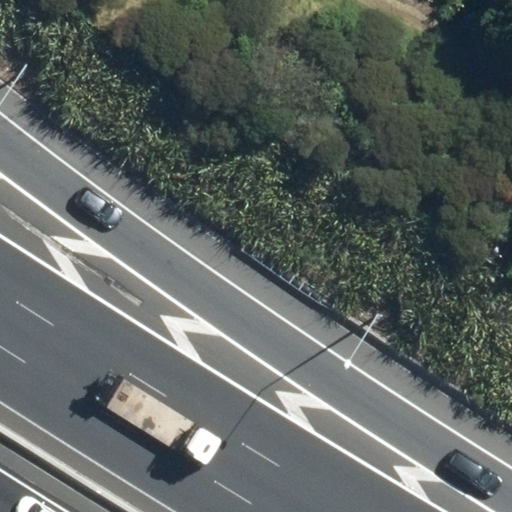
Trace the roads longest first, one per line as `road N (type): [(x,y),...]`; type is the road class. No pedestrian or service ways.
road 1 (motorway): [(0,143),(189,286),(511,503)]
road 2 (motorway): [(0,329),(278,511)]
